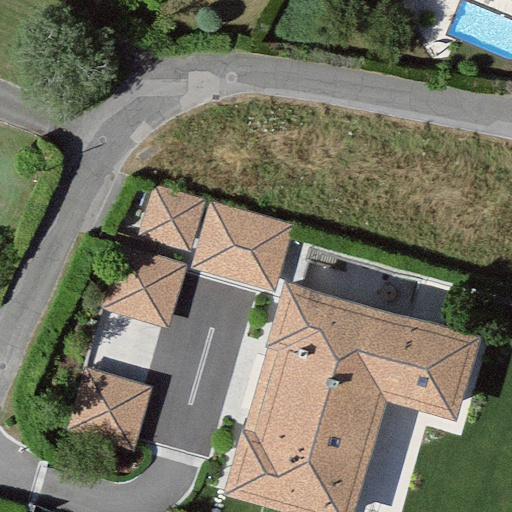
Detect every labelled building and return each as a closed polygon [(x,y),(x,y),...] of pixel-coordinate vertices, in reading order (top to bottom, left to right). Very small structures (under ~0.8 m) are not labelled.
[(153,185),(139,237),(191,251),(206,199),(153,185)] [(212,209),(196,265),(276,287),(291,231),(212,209)] [(104,313),(170,332),(189,265),(122,246),(104,313)] [(490,329),(282,272),(223,488),(311,511),(359,511),(393,392),(467,412),(490,329)] [(86,369),(69,431),(135,450),(152,388),(86,369)]
